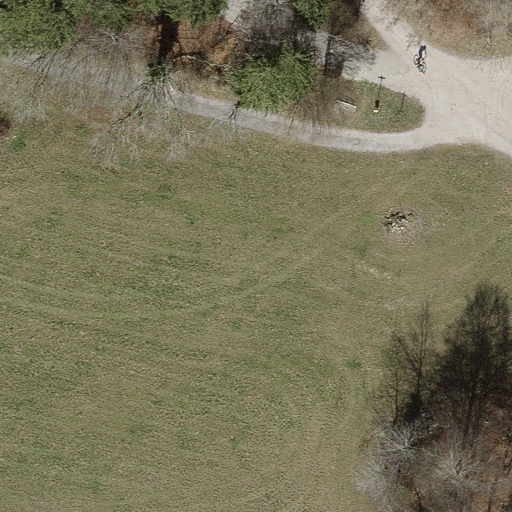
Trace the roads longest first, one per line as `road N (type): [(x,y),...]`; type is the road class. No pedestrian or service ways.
road 1 (track): [(0,50),(324,140),(499,138)]
road 2 (track): [(511,67),(444,86),(247,0)]
road 3 (track): [(386,0),(444,86),(499,138)]
